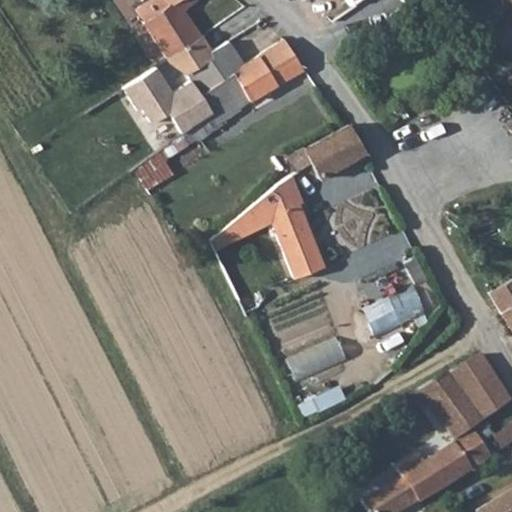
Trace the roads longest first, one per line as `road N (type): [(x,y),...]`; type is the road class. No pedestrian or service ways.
road 1 (unclassified): [(511,374),(336,89),(265,0)]
road 2 (track): [(0,133),(65,236),(190,490)]
road 3 (track): [(470,307),(460,348),(147,511)]
